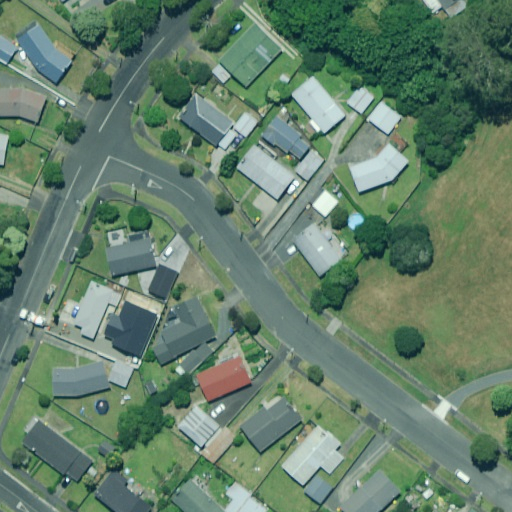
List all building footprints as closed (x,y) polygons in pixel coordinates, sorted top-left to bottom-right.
[(446,7),(441,0),(423,0),(433,15),(446,7)] [(284,50),(256,23),(211,71),(225,84),(234,75),(248,88),(284,50)] [(44,74),(58,84),(78,55),(56,41),(54,44),(39,26),(18,43),(44,74)] [(19,48),(1,37),(0,39),(0,60),(8,65),(19,48)] [(346,117),(315,79),(294,96),(326,134),(346,117)] [(376,98),(362,87),(349,104),(362,115),(376,98)] [(0,116),(21,117),(39,123),(48,98),(27,91),(0,89),(0,116)] [(236,124),(198,95),(180,118),(225,152),(238,136),(231,131),(236,124)] [(403,118),(383,103),(370,120),(390,135),(403,118)] [(260,123),(247,114),(235,129),(248,139),(260,123)] [(313,145),(279,117),(263,136),(287,156),(290,151),(301,160),(313,145)] [(10,137),(0,135),(0,164),(5,166),(10,137)] [(410,162),(391,146),(379,159),(352,168),(360,192),(394,181),(410,162)] [(296,178),(257,148),(240,170),(279,200),(296,178)] [(325,161),(313,151),(297,172),(309,182),(325,161)] [(340,203),(326,191),(313,206),(326,218),(340,203)] [(326,241),(315,225),(294,241),(321,277),(345,260),(329,239),(326,241)] [(156,268),(151,240),(107,249),(113,277),(156,268)] [(172,277),(157,271),(149,291),(164,297),(172,277)] [(115,291),(94,283),(84,307),(68,300),(65,308),(70,310),(64,326),(75,330),(77,325),(85,328),(82,334),(95,340),(115,291)] [(205,343),(218,336),(198,297),(176,309),(184,323),(150,341),(163,366),(174,360),(190,378),(215,355),(205,343)] [(123,346),(105,339),(99,354),(117,362),(123,346)] [(254,382),(241,355),(198,375),(211,403),(254,382)] [(113,385),(106,359),(77,366),(56,366),(56,394),(82,394),(113,385)] [(136,366),(119,359),(111,378),(128,384),(136,366)] [(303,421),(283,396),(243,428),(262,453),(303,421)] [(221,427),(199,407),(180,428),(203,448),(221,427)] [(94,462),(40,422),(23,444),(77,485),(94,462)] [(238,437),(225,426),(203,453),(216,464),(238,437)] [(341,445),(322,427),(285,468),(305,486),(323,467),(331,474),(346,458),(337,450),(341,445)] [(117,449),(107,441),(100,451),(110,459),(117,449)] [(382,511),(403,493),(382,471),(343,508),(346,511),(382,511)] [(129,481),(118,472),(98,497),(116,511),(151,511),(154,508),(126,486),(129,481)] [(335,487),(318,475),(306,493),(322,505),(335,487)] [(228,511),(227,510),(193,480),(182,493),(185,496),(177,504),(185,511),(228,511)] [(228,511),(269,511),(251,498),(254,495),(236,482),(227,495),(234,500),(227,510),(228,511)]
